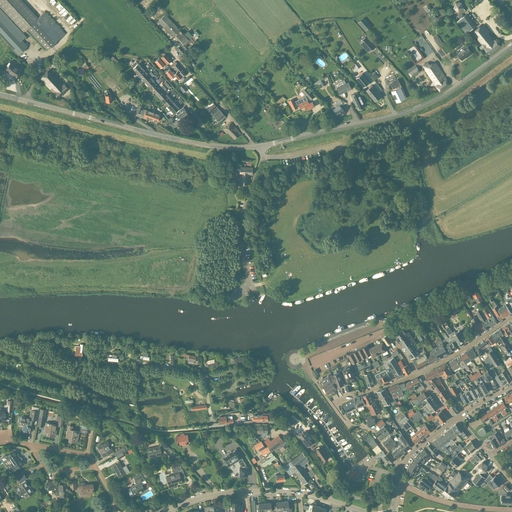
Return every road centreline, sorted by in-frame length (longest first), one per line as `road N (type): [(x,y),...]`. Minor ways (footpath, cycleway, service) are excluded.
road 1 (tertiary): [(263,145),(417,109),(511,44)]
road 2 (tertiary): [(0,94),(213,145)]
road 3 (unclassified): [(254,299),(239,233),(263,145)]
